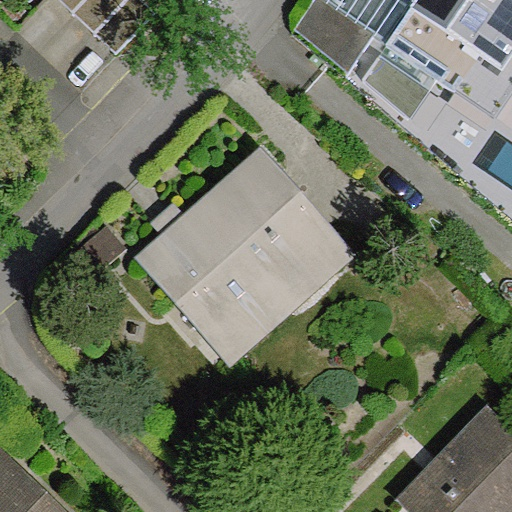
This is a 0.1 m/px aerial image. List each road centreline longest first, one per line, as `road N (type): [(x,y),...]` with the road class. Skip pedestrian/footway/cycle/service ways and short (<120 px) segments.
road 1 (residential): [(0,269),(257,0)]
road 2 (unknown): [(250,48),(511,254)]
road 3 (residential): [(0,337),(178,511)]
